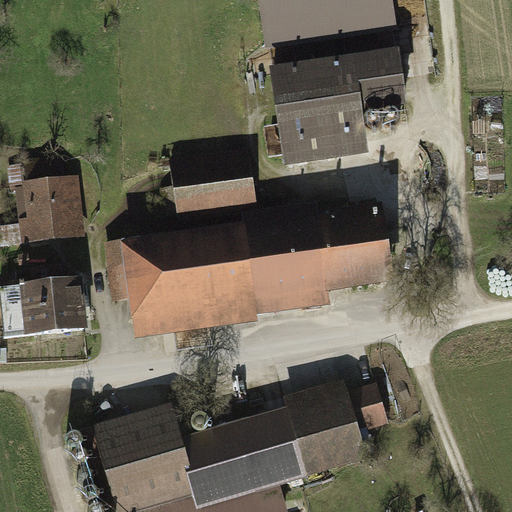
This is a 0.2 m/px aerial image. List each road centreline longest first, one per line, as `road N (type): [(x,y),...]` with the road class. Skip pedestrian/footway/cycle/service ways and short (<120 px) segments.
road 1 (residential): [(0,379),(221,360),(470,318)]
road 2 (track): [(447,0),(470,318),(511,310)]
road 3 (track): [(406,330),(476,511)]
